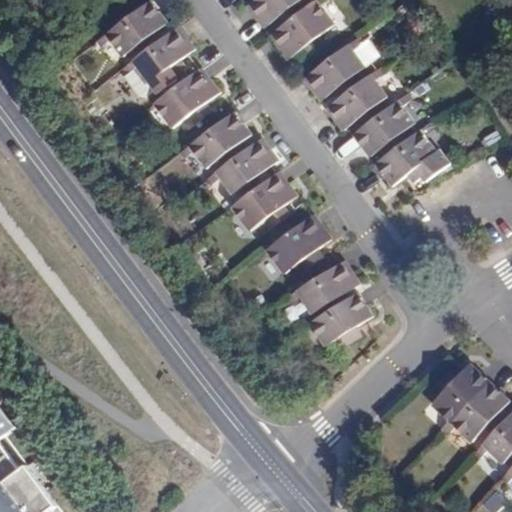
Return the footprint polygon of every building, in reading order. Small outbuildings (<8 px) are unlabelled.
[(257,0),(248,7),(265,30),(280,20),(293,9),(304,0),(257,0)] [(336,26),(317,1),(298,15),(284,26),(270,37),(287,59),(293,54),(295,58),(303,52),(313,44),(319,52),(327,46),(321,38),(336,26)] [(166,25),(149,5),(98,45),(112,65),(140,46),(146,53),(161,42),(155,34),(166,25)] [(298,15),(293,9),(280,20),(284,26),(298,15)] [(146,53),(123,70),(128,76),(138,69),(150,86),(168,73),(182,62),(194,52),(177,30),(161,42),(146,53)] [(364,44),(359,38),(304,81),(320,102),(335,91),(350,80),(367,67),(355,51),(364,44)] [(309,59),(319,52),(313,44),(303,52),(309,59)] [(182,62),(168,73),(174,79),(187,69),(182,62)] [(343,132),(347,129),(358,121),(372,110),(389,98),(377,81),(387,75),(382,69),(356,89),(342,100),(326,111),(343,132)] [(201,71),(155,105),(174,128),(189,118),(195,125),(204,118),(197,110),(206,104),(219,94),(201,71)] [(342,100),(356,89),(350,80),(335,91),(342,100)] [(385,146),(399,136),(415,124),(403,107),(412,101),(407,95),(378,117),(364,128),(354,136),(370,157),(375,154),(385,146)] [(197,110),(204,118),(212,112),(206,104),(197,110)] [(364,128),(378,117),(372,110),(358,121),(364,128)] [(233,113),(178,154),(183,161),(194,154),(205,169),(222,157),(237,146),(250,135),(233,113)] [(416,170),(423,178),(431,172),(425,163),(437,154),(421,131),(404,143),(390,154),(381,161),(375,166),(392,188),(407,176),(416,170)] [(390,154),(404,143),(399,136),(385,146),(390,154)] [(228,165),(206,180),(211,188),(221,181),(233,196),(252,182),(264,172),(279,162),(262,140),(243,154),(228,165)] [(237,146),(222,157),(228,165),(243,154),(237,146)] [(375,154),(381,161),(390,154),(385,146),(375,154)] [(414,185),(423,178),(416,170),(407,176),(414,185)] [(264,172),(252,182),(258,189),(271,181),(264,172)] [(258,189),(231,209),(249,233),(264,223),(269,230),(278,223),(274,216),(282,210),(298,198),(280,174),(271,181),(258,189)] [(274,216),(278,223),(288,216),(282,210),(274,216)] [(313,217),(267,252),(285,275),(299,266),(304,273),(314,265),(308,258),(317,251),(331,240),(313,217)] [(308,258),(314,265),(323,259),(317,251),(308,258)] [(344,293),(359,284),(344,262),(286,297),(290,303),(301,298),(311,313),(329,302),(344,293)] [(329,302),(334,309),(349,300),(344,293),(329,302)] [(492,381),(473,363),(462,374),(456,381),(448,374),(441,381),(447,389),(433,404),(450,421),(457,421),(492,381)] [(456,381),(462,374),(455,368),(448,374),(456,381)] [(450,421),(444,428),(449,434),(456,428),(472,442),(488,426),(501,413),(511,401),(511,399),(492,381),(457,421),(450,421)] [(501,413),(488,426),(496,433),(508,420),(501,413)] [(496,433),(476,453),(481,459),(489,450),(504,464),(511,455),(511,416),(508,420),(496,433)] [(0,511),(53,511),(54,511),(19,475),(14,479),(0,464),(0,511)]
